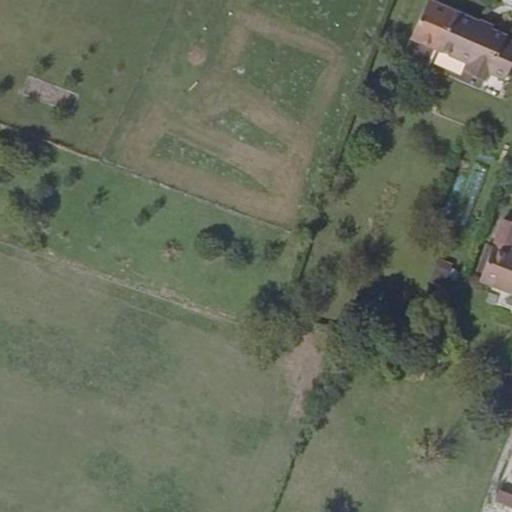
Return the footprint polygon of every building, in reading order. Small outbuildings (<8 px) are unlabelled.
[(426,0),(425,0),(408,37),(466,66),(463,72),(482,82),(485,75),(504,83),(511,65),(511,47),(501,41),(503,37),(490,30),(488,33),(474,26),(475,23),(426,0)] [(477,20),(475,23),(474,26),(488,33),(490,30),(491,27),(477,20)] [(496,244),(486,267),(480,282),(511,293),(511,222),(505,220),(496,244)] [(481,265),(486,267),(496,244),(490,241),(481,265)] [(511,493),(498,488),(494,499),(511,506),(511,493)]
